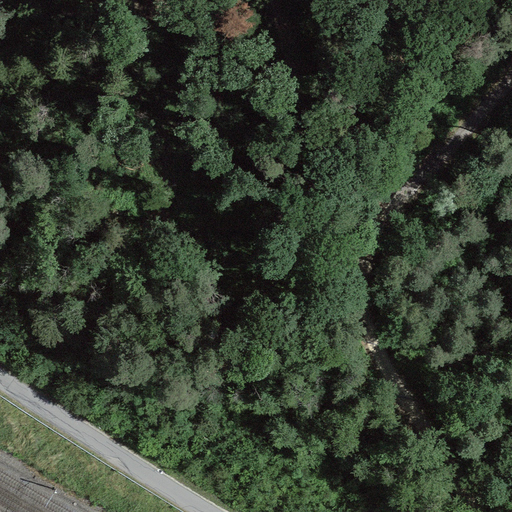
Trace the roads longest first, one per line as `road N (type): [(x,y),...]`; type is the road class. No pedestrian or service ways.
road 1 (track): [(511,96),(361,244),(359,307),(397,357),(474,511)]
road 2 (unclassified): [(0,379),(195,511)]
